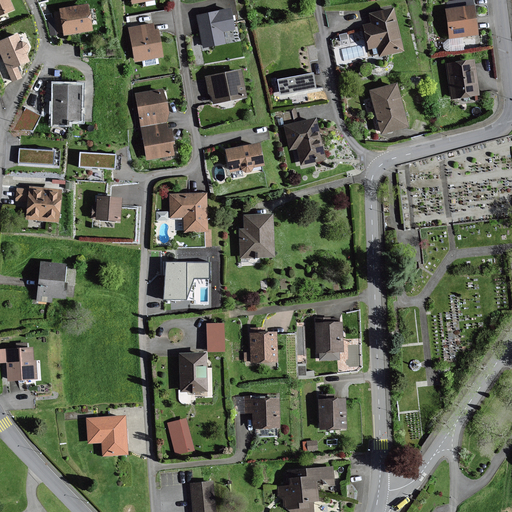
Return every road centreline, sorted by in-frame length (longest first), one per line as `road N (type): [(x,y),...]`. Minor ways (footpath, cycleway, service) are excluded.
road 1 (residential): [(154,511),(140,311),(147,181),(194,167),(198,153),(176,0)]
road 2 (tertiary): [(379,491),(377,169)]
road 3 (residential): [(377,169),(342,127),(316,0)]
road 4 (tertiary): [(377,169),(496,130),(511,111)]
road 5 (residential): [(2,121),(41,48),(29,0)]
road 6 (tertiary): [(84,511),(0,417)]
